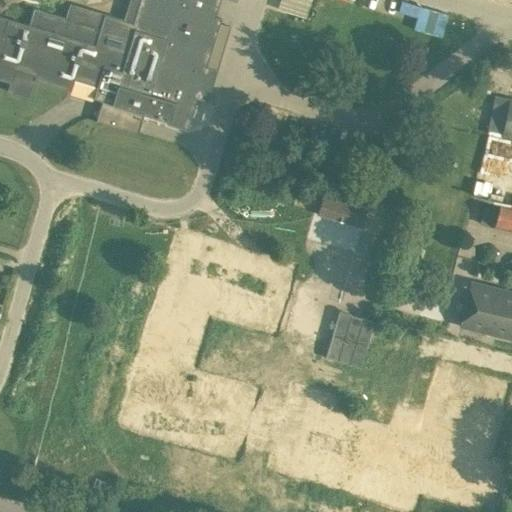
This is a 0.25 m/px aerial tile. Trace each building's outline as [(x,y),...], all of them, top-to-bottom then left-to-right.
[(0,16),(0,79),(8,82),(5,92),(27,98),(32,81),(68,91),(101,101),(97,111),(95,119),(94,122),(137,135),(138,132),(140,124),(143,113),(168,121),(167,125),(186,131),(196,99),(207,103),(212,88),(202,85),(222,19),(215,17),(220,0),(138,0),(131,26),(102,18),(99,29),(32,9),(28,25),(0,16)] [(312,0),(277,0),(274,13),(306,22),(312,0)] [(511,135),(511,96),(496,94),(490,130),(505,133),(504,134),(511,135)] [(416,200),(458,210),(462,193),(420,183),(416,200)] [(483,207),(479,224),(511,231),(511,202),(511,204),(500,202),(502,195),(490,192),(486,207),(483,207)] [(317,214),(359,226),(364,209),(322,197),(317,214)] [(184,352),(192,355),(201,326),(192,324),(200,299),(214,303),(212,311),(272,329),(291,267),(180,234),(124,420),(234,454),(253,392),(193,373),(191,381),(176,377),(184,352)] [(495,334),(511,338),(511,292),(473,283),(471,282),(460,325),(495,334)] [(336,310),(326,357),(361,364),(371,317),(336,310)] [(133,358),(104,350),(102,360),(98,375),(126,382),(133,358)] [(419,480),(492,502),(503,466),(481,460),(504,385),(442,367),(424,427),(431,429),(427,444),(343,419),(341,426),(326,422),(333,400),(297,389),(274,466),(411,506),(419,480)]
